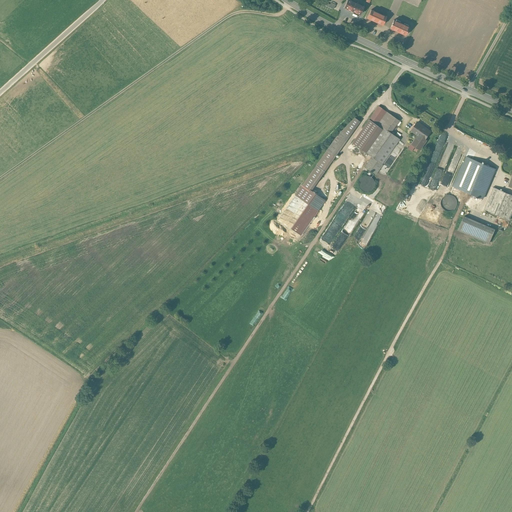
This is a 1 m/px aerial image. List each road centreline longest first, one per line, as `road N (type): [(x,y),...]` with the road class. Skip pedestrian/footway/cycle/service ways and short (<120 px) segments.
road 1 (track): [(289,2),(279,13),(244,11),(219,21),(0,178)]
road 2 (secondary): [(286,0),(511,110)]
road 3 (track): [(464,95),(450,138),(493,159),(500,172),(474,215),(487,221)]
road 4 (tertiary): [(0,93),(103,0)]
